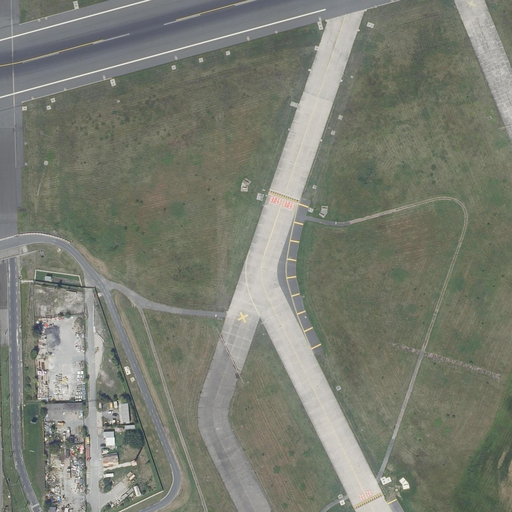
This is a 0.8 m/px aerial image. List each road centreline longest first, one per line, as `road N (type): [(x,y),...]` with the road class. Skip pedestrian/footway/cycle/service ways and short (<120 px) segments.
road 1 (unclassified): [(38,511),(16,447),(3,0)]
road 2 (track): [(98,281),(137,299),(205,511)]
